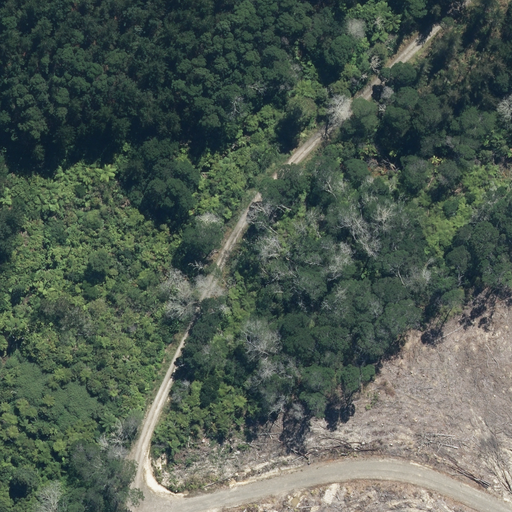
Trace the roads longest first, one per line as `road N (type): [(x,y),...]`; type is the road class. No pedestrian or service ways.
road 1 (track): [(155,477),(146,458),(154,420),(246,197),(457,0)]
road 2 (track): [(465,511),(380,475),(191,493),(155,477)]
